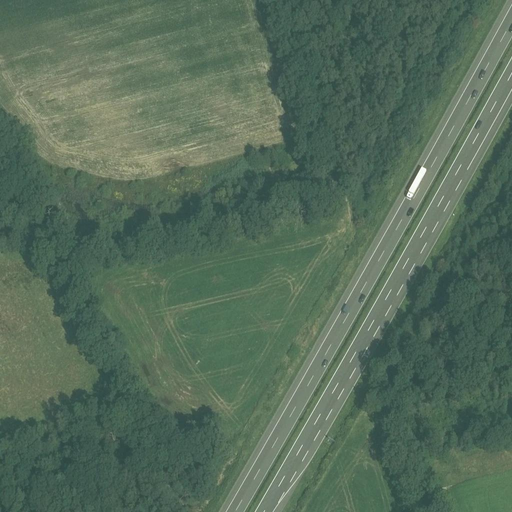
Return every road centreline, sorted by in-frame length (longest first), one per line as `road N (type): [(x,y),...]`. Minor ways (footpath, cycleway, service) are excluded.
road 1 (motorway): [(511,19),(226,511)]
road 2 (motorway): [(266,511),(473,154)]
road 3 (track): [(349,218),(287,0)]
road 4 (track): [(0,499),(208,442)]
road 5 (track): [(425,511),(399,418),(404,397),(423,390)]
